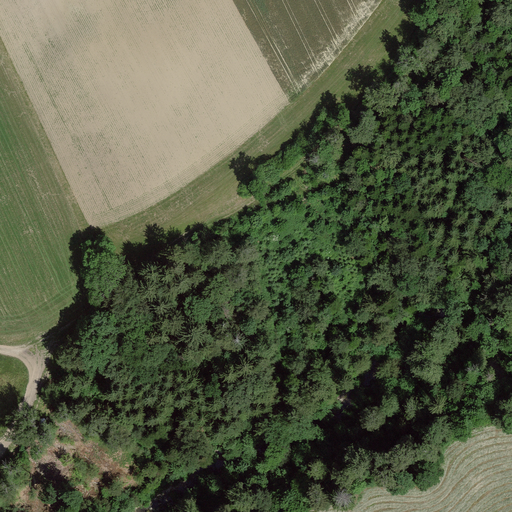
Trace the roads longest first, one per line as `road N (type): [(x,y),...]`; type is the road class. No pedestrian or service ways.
road 1 (track): [(426,0),(374,116),(44,342),(0,350)]
road 2 (track): [(257,203),(418,166)]
